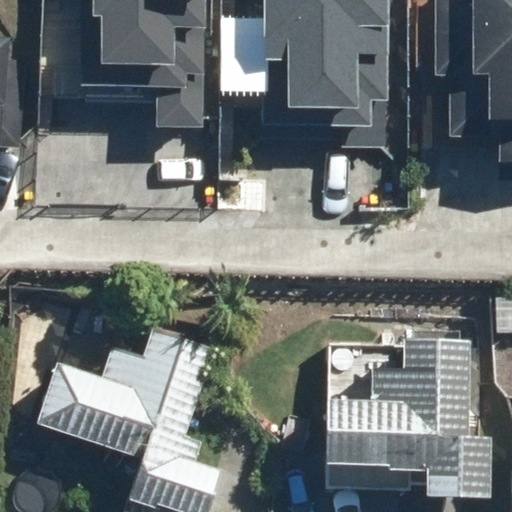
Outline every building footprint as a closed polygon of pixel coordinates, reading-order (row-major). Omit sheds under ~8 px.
[(91,0),(91,85),(153,86),(153,119),(206,120),(206,0),(91,0)] [(263,0),(257,138),(393,145),(399,0),(263,0)] [(453,65),(451,121),(499,123),(497,159),(511,160),(511,0),(440,0),(437,64),(453,65)] [(244,70),(245,22),(213,21),(210,105),(250,106),(251,70),(244,70)] [(0,139),(5,140),(16,32),(0,30),(0,139)] [(101,377),(55,361),(33,428),(136,462),(119,511),(206,511),(221,471),(192,462),(199,442),(179,436),(208,349),(149,329),(139,359),(110,350),(101,377)] [(465,339),(397,338),(396,371),(368,371),(367,402),(321,401),(320,466),(383,467),(383,472),(423,473),(422,497),(488,498),(489,438),(464,437),(465,339)]
